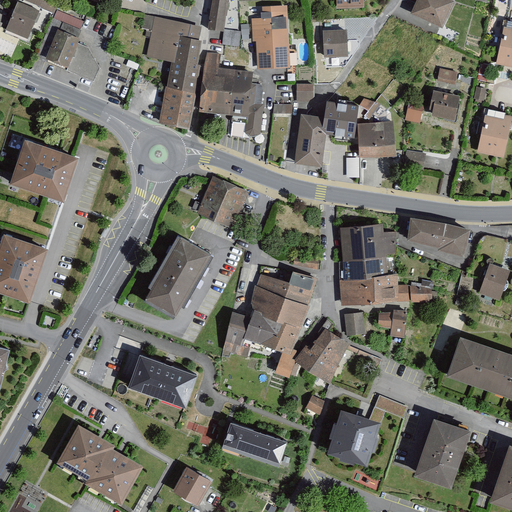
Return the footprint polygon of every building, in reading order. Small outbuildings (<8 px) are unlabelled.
[(41,7),(27,0),(18,0),(8,20),(29,30),(41,7)] [(213,0),(208,24),(220,27),(226,0),(213,0)] [(448,0),(414,0),(411,9),(439,21),(448,0)] [(262,15),(248,15),(248,37),(256,36),(256,60),(285,60),(284,4),(261,4),(262,15)] [(85,21),(59,15),(42,49),(100,77),(106,63),(85,21)] [(199,27),(156,16),(148,48),(175,55),(160,114),(187,121),(202,62),(191,59),(199,27)] [(511,23),(507,22),(497,59),(511,62),(511,23)] [(324,27),(325,50),(346,49),(345,27),(324,27)] [(209,49),(198,101),(231,108),(228,119),(244,122),(243,131),(254,133),(265,81),(248,78),(250,69),(232,65),(238,34),(225,31),(221,51),(209,49)] [(456,68),(438,63),(435,75),(453,80),(456,68)] [(313,81),(296,78),(294,91),(311,94),(313,81)] [(449,117),(455,92),(433,86),(426,111),(449,117)] [(323,112),(300,110),(296,158),(320,160),(323,129),(357,132),(355,148),(391,151),(394,118),(355,115),(356,99),(324,97),(323,112)] [(275,113),(292,113),(292,104),(275,104),(275,113)] [(421,121),(421,107),(408,107),(407,121),(421,121)] [(486,109),(477,147),(498,152),(508,115),(486,109)] [(223,123),(213,119),(209,131),(219,135),(223,123)] [(77,150),(25,137),(13,189),(64,202),(77,150)] [(424,151),(408,145),(403,160),(419,166),(424,151)] [(346,177),(359,177),(359,157),(346,157),(346,177)] [(215,175),(199,208),(237,227),(253,193),(215,175)] [(471,230),(412,217),(406,241),(465,255),(471,230)] [(392,219),(347,221),(351,301),(439,296),(438,276),(395,278),(392,219)] [(46,249),(4,237),(0,252),(0,291),(31,301),(46,249)] [(181,238),(146,299),(176,317),(211,256),(181,238)] [(322,271),(291,260),(285,273),(262,269),(256,286),(253,311),(231,307),(220,344),(245,351),(253,333),(297,350),(322,271)] [(511,283),(511,274),(490,269),(483,296),(507,302),(511,283)] [(413,307),(385,307),(385,321),(395,323),(394,333),(409,334),(413,307)] [(347,336),(366,334),(363,312),(345,314),(347,336)] [(352,344),(326,325),(298,362),(332,383),(352,344)] [(511,353),(462,336),(448,377),(511,398),(511,353)] [(0,390),(10,351),(0,348),(0,390)] [(196,375),(139,356),(127,390),(184,410),(196,375)] [(327,398),(313,392),(309,403),(322,409),(327,398)] [(371,420),(382,424),(386,413),(403,420),(408,406),(380,396),(371,420)] [(342,411),(327,454),(367,468),(382,424),(371,420),(342,411)] [(438,411),(418,470),(452,481),(472,422),(438,411)] [(216,443),(278,465),(286,441),(224,420),(216,443)] [(79,426),(57,466),(122,502),(145,462),(79,426)] [(511,441),(509,440),(492,497),(511,502),(511,441)] [(183,456),(167,487),(193,501),(210,470),(183,456)]
